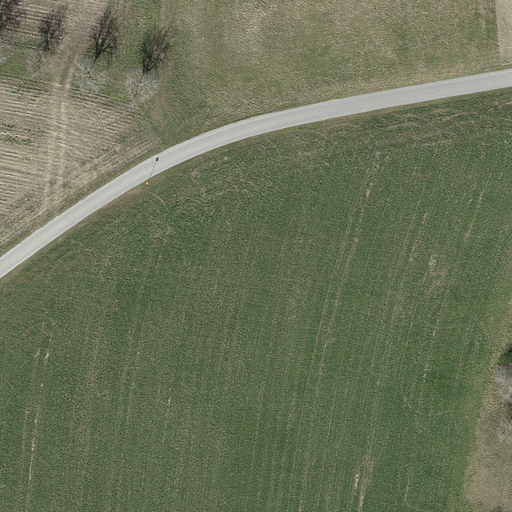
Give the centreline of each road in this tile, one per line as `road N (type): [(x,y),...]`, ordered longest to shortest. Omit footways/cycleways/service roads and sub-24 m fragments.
road 1 (tertiary): [(511,81),(234,137),(148,173),(0,278)]
road 2 (track): [(148,173),(164,74),(165,0)]
